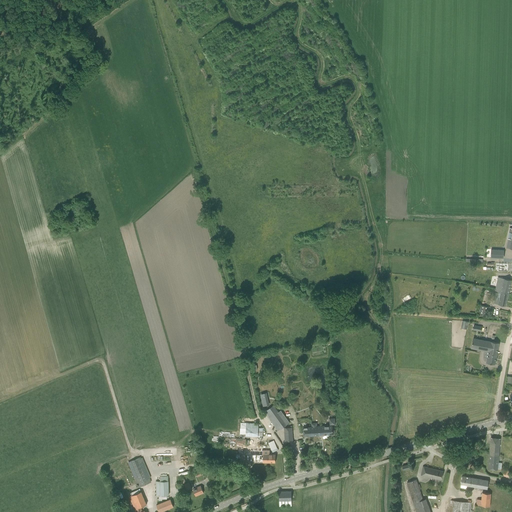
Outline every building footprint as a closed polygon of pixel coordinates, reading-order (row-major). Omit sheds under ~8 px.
[(491,249),(491,257),(503,258),(504,250),(491,249)] [(450,259),(446,278),(458,280),(462,261),(450,259)] [(498,277),(495,289),(501,290),(501,292),(508,294),(511,280),(498,277)] [(501,290),(495,289),(494,296),(495,296),(494,303),(498,304),(506,306),(508,294),(501,292),(501,290)] [(471,347),(489,351),(491,342),(473,338),(471,347)] [(491,342),(489,351),(486,362),(494,364),(498,343),(491,342)] [(265,412),(277,428),(279,426),(280,429),(289,422),(280,410),(278,412),(273,406),(265,412)] [(330,426),(321,426),(322,435),(333,434),(332,425),(332,424),(335,424),(335,418),(329,418),(330,425),(330,424),(330,426)] [(245,436),(262,436),(262,428),(257,428),(257,425),(246,424),(245,436)] [(312,427),(303,427),(303,436),(313,436),(322,435),(321,426),(317,426),(312,427)] [(488,469),(497,470),(500,439),(491,438),(488,469)] [(274,440),(269,442),(273,451),(278,449),(274,440)] [(250,462),(275,462),(275,454),(269,454),(269,450),(250,450),(250,453),(247,453),(247,457),(247,462),(250,462)] [(128,462),(139,487),(151,482),(140,457),(128,462)] [(422,471),(421,475),(433,478),(441,480),(442,476),(443,471),(423,466),(422,471)] [(156,481),(156,491),(156,496),(168,495),(168,476),(160,476),(160,481),(156,481)] [(462,476),(461,484),(487,489),(488,480),(462,476)] [(416,479),(407,482),(408,487),(413,502),(422,499),(416,479)] [(193,489),(194,491),(195,496),(203,492),(201,486),(193,489)] [(145,511),(145,510),(142,511),(140,507),(146,504),(141,491),(130,496),(136,511),(137,511),(145,511)] [(279,491),(279,501),(279,506),(291,506),(291,500),(291,491),(279,491)] [(481,505),(481,506),(490,507),(491,493),(482,492),(481,499),(477,499),(476,505),(481,505)] [(171,500),(156,506),(159,511),(173,506),(171,500)] [(451,500),(449,511),(469,511),(471,502),(451,500)]
